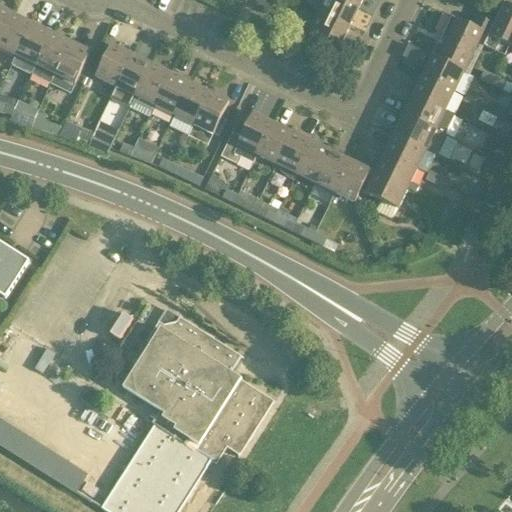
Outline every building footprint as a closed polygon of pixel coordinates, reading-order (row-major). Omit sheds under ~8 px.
[(275,0),(256,0),(254,6),(269,13),(275,0)] [(322,0),(317,12),(349,28),(359,9),(340,0),(322,0)] [(340,0),(359,9),(362,0),(340,0)] [(511,48),(511,8),(504,5),(483,47),(504,58),(509,47),(511,48)] [(0,39),(12,15),(0,9),(0,39)] [(349,28),(317,12),(307,32),(339,48),(349,28)] [(0,49),(16,57),(31,25),(12,15),(0,39),(0,49)] [(432,57),(464,73),(488,24),(476,18),(471,28),(451,18),(432,57)] [(16,57),(12,65),(31,75),(51,34),(31,25),(16,57)] [(70,44),(51,34),(31,75),(50,84),(70,44)] [(71,94),(75,86),(90,53),(70,44),(50,84),(71,94)] [(426,66),(432,54),(409,44),(404,56),(426,66)] [(115,88),(119,81),(131,56),(111,46),(95,79),(115,88)] [(116,89),(111,99),(131,108),(136,98),(135,98),(150,65),(131,56),(119,81),(115,88),(116,89)] [(422,77),(431,81),(454,93),(464,73),(432,57),(422,77)] [(136,98),(131,109),(149,118),(154,107),(170,75),(150,65),(135,98),(136,98)] [(502,92),(506,84),(483,73),(479,81),(502,92)] [(173,116),(189,84),(170,75),(154,107),(173,116)] [(454,93),(431,81),(422,77),(413,97),(445,112),(445,111),(454,93)] [(193,126),(209,94),(189,84),(173,116),(193,126)] [(209,94),(193,126),(213,136),(229,103),(209,94)] [(474,107),(478,99),(467,94),(463,102),(474,107)] [(456,116),(445,111),(445,112),(413,97),(403,116),(446,137),(456,116)] [(474,107),(502,121),(506,110),(491,103),(490,105),(478,99),(474,107)] [(22,117),(34,121),(37,113),(25,108),(22,116),(22,117)] [(234,133),(222,158),(236,165),(240,157),(254,164),(258,157),(256,157),(272,124),(252,115),(241,137),(234,133)] [(426,151),(437,156),(446,137),(403,116),(394,136),(426,151)] [(31,129),(34,121),(22,117),(19,126),(31,129)] [(46,125),(34,121),(31,129),(43,133),(46,125)] [(99,121),(90,145),(110,152),(118,128),(99,121)] [(276,166),(292,134),(272,124),(256,157),(258,157),(276,166)] [(90,143),(93,135),(81,130),(78,138),(90,143)] [(469,148),(485,156),(494,137),(483,132),(478,143),(472,140),(469,148)] [(295,176),(311,143),(292,134),(276,166),(295,176)] [(384,155),(417,171),(426,151),(394,136),(384,155)] [(315,185),(330,153),(311,143),(295,176),(315,185)] [(131,158),(134,150),(122,145),(119,154),(131,158)] [(156,158),(146,154),(134,150),(131,158),(152,166),(156,158)] [(334,194),(350,162),(330,153),(315,185),(334,194)] [(416,194),(420,188),(411,183),(417,171),(384,155),(375,174),(375,175),(407,190),(416,194)] [(497,162),(487,157),(480,172),(490,177),(497,162)] [(170,174),(174,166),(162,160),(158,168),(170,174)] [(350,162),(334,194),(354,204),(360,192),(369,172),(350,162)] [(174,166),(170,174),(181,179),(185,171),(174,166)] [(393,219),(397,210),(407,190),(375,175),(375,174),(369,172),(360,192),(381,202),(377,211),(378,214),(391,220),(393,219)] [(437,185),(440,177),(429,172),(425,180),(437,185)] [(218,197),(224,184),(212,178),(210,177),(204,191),(218,197)] [(440,177),(437,185),(448,191),(452,183),(440,177)] [(233,205),(237,197),(226,191),(222,199),(233,205)] [(237,197),(233,205),(252,214),(259,201),(241,192),(238,197),(237,197)] [(272,224),(276,216),(277,216),(279,210),(267,205),(259,201),(252,214),(272,224)] [(295,225),(277,216),(276,216),(272,224),(283,229),(284,228),(292,232),(295,225)] [(315,234),(303,229),(295,225),(292,232),(300,236),(299,237),(311,243),(315,234)] [(315,234),(311,243),(322,248),(326,240),(322,238),(325,232),(318,229),(315,234)] [(0,295),(6,299),(14,287),(29,263),(0,244),(0,295)] [(101,510),(104,511),(179,511),(205,472),(211,462),(215,464),(226,447),(239,456),(273,403),(230,376),(241,358),(174,316),(161,319),(146,343),(151,346),(124,389),(160,411),(151,424),(154,426),(101,510)]
